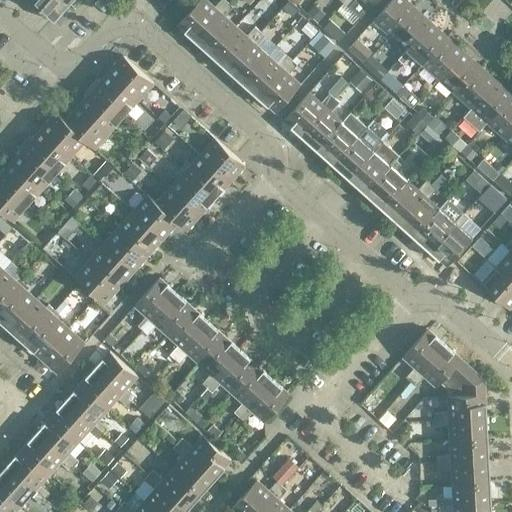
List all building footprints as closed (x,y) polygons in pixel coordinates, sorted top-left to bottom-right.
[(69,3),(64,0),(31,0),(53,20),(69,3)] [(206,0),(198,0),(178,24),(194,39),(228,2),(225,0),(220,0),(214,7),(206,0)] [(360,18),(375,0),(345,0),(343,3),(360,18)] [(406,0),(391,0),(373,20),(390,35),(415,7),(406,0)] [(228,2),(194,39),(211,53),(235,26),(224,16),(233,6),(228,2)] [(415,7),(390,35),(406,49),(431,22),(415,7)] [(338,42),(346,34),(331,20),(323,29),(338,42)] [(422,64),(447,36),(431,22),(406,49),(398,59),(403,64),(412,55),(422,64)] [(235,26),(211,53),(227,68),(260,31),(255,26),(246,35),(235,26)] [(320,29),(310,41),(327,55),(337,43),(320,29)] [(260,31),(227,68),(243,82),(268,54),(256,45),(265,35),(260,31)] [(447,36),(422,64),(438,78),(463,51),(447,36)] [(349,47),(363,60),(373,50),(359,37),(349,47)] [(463,51),(438,78),(455,93),(479,65),(463,51)] [(268,54),(243,82),(259,96),(292,59),(287,55),(279,64),(268,54)] [(154,82),(123,55),(108,72),(138,99),(154,82)] [(292,59),(259,96),(276,112),(300,84),(289,73),(297,64),(292,59)] [(479,65),(455,93),(471,107),(496,80),(479,65)] [(353,78),(363,87),(372,77),(362,68),(353,78)] [(138,99),(108,72),(100,82),(96,79),(90,85),(124,116),(138,99)] [(478,132),(487,122),(511,94),(496,80),(471,107),(462,117),(478,132)] [(124,116),(90,85),(84,92),(88,95),(79,104),(109,132),(124,116)] [(309,92),(284,119),(301,134),(334,97),(329,93),(321,102),(309,92)] [(511,94),(487,122),(503,136),(511,126),(511,94)] [(334,97),(301,134),(317,149),(342,121),(331,111),(339,102),(334,97)] [(109,132),(79,104),(65,120),(56,112),(56,113),(95,148),(109,132)] [(183,109),(172,121),(180,129),(191,116),(183,109)] [(333,163),(366,126),(350,112),(342,121),(317,149),(333,163)] [(95,148),(56,113),(41,129),(71,156),(85,140),(94,148),(95,148)] [(349,178),(383,141),(366,126),(333,163),(349,178)] [(511,126),(503,136),(511,144),(511,126)] [(71,156),(41,129),(32,139),(29,135),(23,142),(57,172),(71,156)] [(215,137),(200,154),(230,181),(245,164),(215,137)] [(465,137),(457,142),(468,159),(475,154),(465,137)] [(366,192),(399,155),(383,141),(349,178),(366,192)] [(57,172),(23,142),(17,149),(21,152),(12,161),(42,188),(57,172)] [(188,161),(182,167),(215,197),(230,181),(200,154),(191,164),(188,161)] [(399,155),(366,192),(382,207),(407,179),(396,169),(404,160),(399,155)] [(511,179),(485,156),(477,165),(511,194),(511,192),(511,179)] [(42,188),(12,161),(4,171),(0,168),(0,167),(0,179),(28,204),(42,188)] [(215,197),(182,167),(176,174),(179,177),(171,186),(201,213),(215,197)] [(28,204),(0,179),(0,209),(13,221),(28,204)] [(407,179),(382,207),(398,221),(431,184),(426,180),(418,189),(407,179)] [(414,236),(447,199),(431,184),(398,221),(414,236)] [(490,184),(480,195),(496,210),(506,199),(490,184)] [(148,194),(147,195),(186,230),(201,213),(171,186),(157,202),(148,194)] [(147,195),(133,211),(163,238),(177,222),(186,230),(147,195)] [(430,250),(464,213),(447,199),(414,236),(430,250)] [(133,211),(118,227),(148,254),(163,238),(133,211)] [(0,213),(0,232),(9,221),(0,213)] [(464,213),(430,250),(447,265),(472,238),(460,227),(468,217),(464,213)] [(118,227),(104,243),(134,270),(148,254),(118,227)] [(104,243),(89,259),(120,286),(134,270),(104,243)] [(511,251),(510,250),(496,267),(511,281),(511,251)] [(89,259),(74,276),(104,303),(120,286),(89,259)] [(511,304),(511,281),(496,267),(481,283),(509,308),(511,304)] [(3,270),(0,273),(0,306),(23,281),(16,275),(13,278),(3,270)] [(159,277),(134,305),(146,315),(138,325),(143,330),(176,292),(159,277)] [(23,281),(0,306),(0,321),(9,329),(36,299),(26,290),(29,287),(23,281)] [(176,292),(143,330),(148,334),(156,324),(167,334),(192,307),(176,292)] [(36,299),(9,329),(25,343),(55,310),(48,304),(45,307),(36,299)] [(192,307),(167,334),(178,344),(170,354),(175,358),(208,321),(192,307)] [(55,310),(25,343),(41,358),(68,328),(58,319),(61,316),(55,310)] [(98,316),(104,321),(109,315),(103,310),(98,316)] [(208,321),(175,358),(180,363),(188,353),(199,363),(224,336),(208,321)] [(68,328),(41,358),(58,373),(85,343),(68,328)] [(444,344),(427,329),(403,356),(414,367),(406,376),(411,381),(444,344)] [(103,340),(112,347),(117,340),(109,333),(103,340)] [(224,336),(199,363),(210,373),(202,383),(207,387),(240,350),(224,336)] [(472,369),(444,344),(411,381),(416,386),(425,376),(436,387),(441,381),(452,392),(472,369)] [(381,347),(368,363),(383,374),(396,358),(381,347)] [(240,350),(207,387),(212,392),(220,382),(232,392),(256,365),(240,350)] [(137,376),(110,351),(95,368),(132,401),(136,396),(127,387),(137,376)] [(256,365),(232,392),(242,402),(234,412),(239,416),(273,379),(256,365)] [(132,401),(95,368),(80,384),(108,408),(118,397),(127,406),(132,401)] [(472,369),(452,392),(453,395),(448,395),(448,411),(434,412),(434,419),(486,416),(484,379),(472,369)] [(273,379),(239,416),(244,421),(253,411),(264,422),(289,394),(273,379)] [(108,408),(80,384),(66,400),(103,433),(107,428),(98,419),(108,408)] [(155,389),(140,406),(152,415),(166,399),(155,389)] [(103,433),(66,400),(51,416),(79,441),(89,430),(98,438),(103,433)] [(79,441),(51,416),(37,432),(74,465),(79,460),(69,452),(79,441)] [(486,416),(434,419),(435,426),(449,425),(450,440),(487,438),(486,416)] [(74,465),(37,432),(22,448),(50,473),(60,462),(69,470),(74,465)] [(182,437),(177,442),(216,476),(231,460),(203,435),(192,446),(182,437)] [(487,438),(450,440),(451,455),(436,455),(436,462),(488,459),(487,438)] [(216,476),(177,442),(173,447),(183,457),(174,468),(201,492),(216,476)] [(50,473),(22,448),(8,464),(45,498),(49,493),(40,484),(50,473)] [(283,482),(300,465),(291,456),(274,473),(283,482)] [(488,459),(436,462),(437,469),(451,468),(452,483),(489,481),(488,459)] [(45,498),(8,464),(0,473),(0,486),(21,505),(31,494),(40,503),(45,498)] [(201,492),(174,468),(164,479),(153,469),(148,474),(187,509),(201,492)] [(183,511),(187,509),(148,474),(144,479),(155,489),(145,500),(158,511),(183,511)] [(252,475),(240,488),(245,492),(231,507),(236,511),(257,511),(282,485),(277,480),(268,490),(256,479),(252,475)] [(489,481),(452,483),(453,498),(438,498),(439,505),(490,502),(489,481)] [(282,485),(257,511),(286,511),(289,509),(278,499),(287,490),(282,485)] [(14,511),(21,505),(0,486),(0,511),(14,511)] [(158,511),(145,500),(135,511),(124,501),(119,506),(125,511),(158,511)] [(490,511),(490,502),(439,505),(439,511),(454,511),(453,511),(490,511)]
